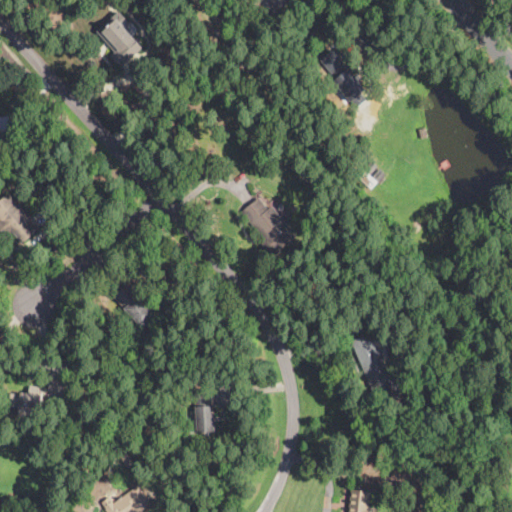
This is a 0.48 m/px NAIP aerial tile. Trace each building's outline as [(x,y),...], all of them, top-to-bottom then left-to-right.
[(122,68),(121,68),(110,57),(116,51),(98,31),(119,11),(130,23),(125,27),(144,47),(122,68)] [(362,93),(368,100),(354,111),(348,103),(351,102),(347,97),(340,103),(332,92),(340,85),(321,60),(334,49),(366,90),(362,93)] [(415,89),(409,111),(403,110),(408,88),(415,89)] [(425,138),(424,139),(421,128),(426,126),(427,126),(430,137),(425,138)] [(376,164),(388,174),(373,191),(369,188),(356,177),(371,160),(376,164)] [(16,201),(19,205),(21,204),(31,216),(30,217),(40,230),(23,244),(14,232),(4,240),(1,236),(0,234),(0,200),(10,193),(16,201)] [(267,206),(269,209),(272,206),(297,234),(273,255),(261,241),(265,237),(242,211),(259,197),(267,206)] [(141,328),(139,329),(112,297),(127,284),(128,284),(139,297),(137,298),(153,317),(141,328)] [(379,350),(382,357),(386,355),(389,360),(384,362),(388,372),(395,369),(399,380),(392,383),(393,384),(373,392),(373,391),(352,340),(371,332),(379,350)] [(73,397),(73,399),(47,394),(50,378),(66,380),(66,383),(75,384),(73,397)] [(40,394),(38,405),(37,409),(32,409),(31,417),(18,415),(20,407),(9,405),(10,396),(10,393),(27,396),(28,385),(41,387),(40,394)] [(209,432),(196,433),(194,406),(197,406),(196,391),(213,390),(216,431),(209,432)] [(129,464),(128,465),(123,459),(128,456),(133,462),(129,464)] [(139,509),(135,511),(133,509),(128,511),(107,511),(105,509),(138,486),(150,502),(139,509)] [(349,511),(351,490),(371,492),(369,511),(349,511)]
